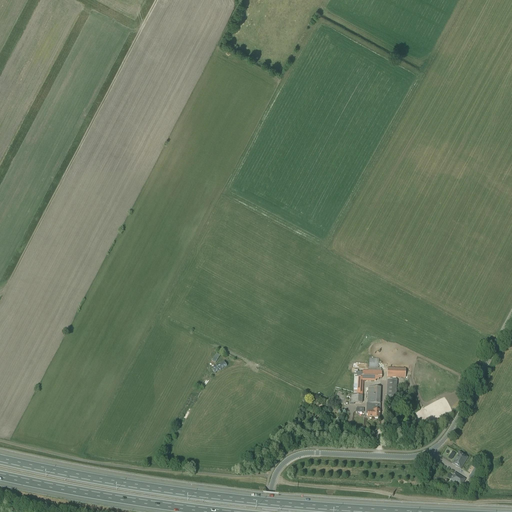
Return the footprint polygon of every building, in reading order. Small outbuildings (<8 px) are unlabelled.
[(405,378),(405,369),(387,368),(387,377),(405,378)] [(362,403),(362,396),(363,381),(379,382),(379,379),(381,379),(382,371),(362,371),(362,372),(360,372),(359,374),(362,374),(362,377),(358,377),(358,373),(354,373),(354,377),(353,394),(357,394),(357,396),(351,395),(351,403),(362,403)] [(385,401),(394,401),(395,381),(386,380),(385,401)] [(367,408),(366,412),(368,412),(367,418),(369,418),(369,419),(371,419),(372,418),(373,418),(379,418),(380,411),(380,404),(381,388),(368,387),(367,404),(367,408)] [(459,453),(456,458),(457,458),(453,464),(456,466),(455,466),(460,469),(467,458),(459,453)] [(461,486),(465,480),(455,473),(451,480),(461,486)]
